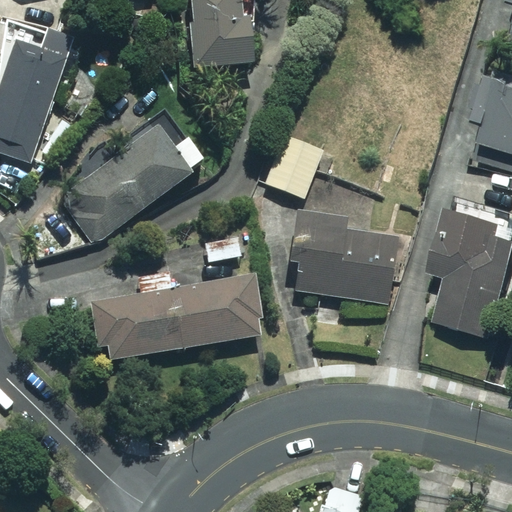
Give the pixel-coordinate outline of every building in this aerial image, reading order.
[(239,0),(187,0),(191,73),(252,71),(250,22),(240,23),(239,0)] [(36,58),(13,50),(0,89),(0,159),(31,169),(69,51),(42,42),(36,58)] [(488,90),(479,87),(461,149),(471,152),(467,166),(511,178),(511,74),(496,70),(492,84),(489,84),(488,90)] [(174,155),(158,132),(70,195),(82,212),(71,220),(94,252),(191,183),(189,179),(203,169),(186,146),(174,155)] [(323,155),(280,138),(262,186),(305,203),(323,155)] [(504,232),(448,217),(431,281),(448,286),(437,329),(494,344),(511,276),(511,245),(501,243),(504,232)] [(297,271),(293,296),(388,309),(397,244),(344,237),(346,224),(296,218),(289,270),(297,271)] [(204,243),(207,266),(244,261),(240,237),(204,243)] [(138,280),(140,298),(89,306),(97,352),(107,350),(109,365),(261,341),(258,326),(260,325),(253,280),(172,293),(169,275),(138,280)]
